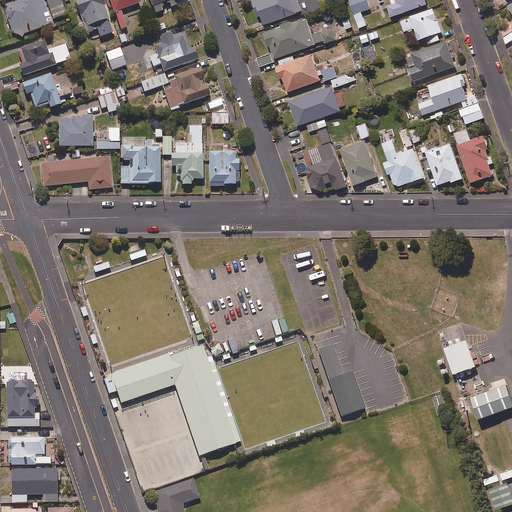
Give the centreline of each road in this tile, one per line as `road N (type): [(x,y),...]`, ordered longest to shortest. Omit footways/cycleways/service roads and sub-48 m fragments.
road 1 (residential): [(128,511),(27,219)]
road 2 (residential): [(27,219),(284,215)]
road 3 (residential): [(284,215),(511,214)]
road 4 (residential): [(212,0),(284,215)]
road 5 (residential): [(465,0),(511,129)]
